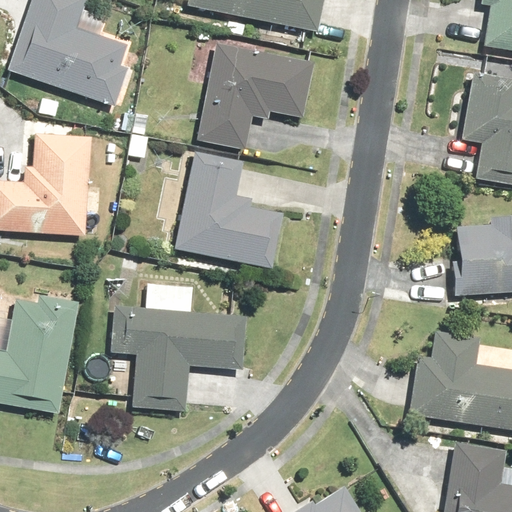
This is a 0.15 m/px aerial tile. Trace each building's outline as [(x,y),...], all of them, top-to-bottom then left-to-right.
[(72,0),(18,0),(0,54),(0,66),(104,102),(116,67),(107,63),(114,44),(64,27),(72,0)] [(167,0),(167,4),(307,25),(310,0),(167,0)] [(511,47),(511,0),(467,0),(467,4),(478,5),(473,42),(511,47)] [(301,61),(204,43),(185,141),(230,149),(237,113),(255,116),(256,109),(290,116),(301,61)] [(511,77),(459,72),(451,140),(470,143),(467,175),(511,180),(511,77)] [(140,112),(125,110),(119,154),(134,156),(140,112)] [(91,184),(78,183),(81,136),(24,132),(22,163),(15,163),(14,181),(0,180),(0,230),(74,235),(75,228),(88,229),(91,184)] [(233,164),(182,153),(162,249),(256,269),(268,213),(225,203),(233,164)] [(440,228),(443,291),(511,286),(511,215),(484,217),(484,226),(440,228)] [(96,351),(123,352),(121,406),(173,408),(175,363),(235,366),(238,312),(179,310),(180,285),(134,283),(133,306),(98,304),(96,351)] [(0,409),(46,417),(66,298),(28,292),(26,303),(1,298),(0,305),(0,409)] [(408,353),(401,412),(511,425),(511,372),(465,367),(469,337),(423,332),(420,354),(408,353)] [(444,441),(433,511),(511,511),(511,484),(492,482),(497,449),(444,441)] [(349,511),(334,486),(304,504),(300,497),(274,511),(349,511)]
